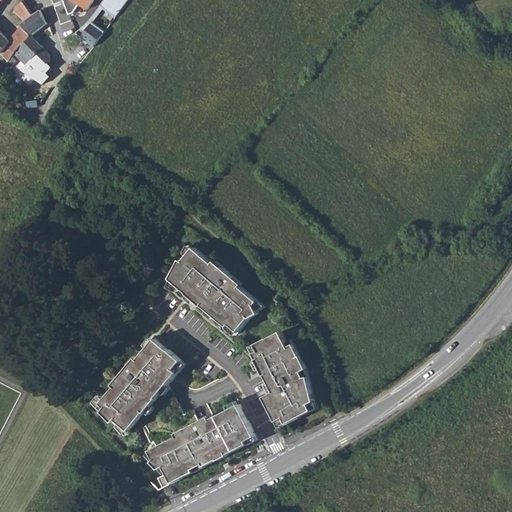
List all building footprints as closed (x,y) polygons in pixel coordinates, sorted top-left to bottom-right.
[(64,0),(70,14),(74,12),(80,3),(88,8),(93,0),(64,0)] [(104,0),(102,5),(115,17),(128,0),(104,0)] [(0,29),(0,2),(1,2),(0,1),(0,52),(9,62),(15,53),(32,35),(23,25),(11,40),(0,29)] [(14,10),(24,20),(32,14),(22,1),(14,10)] [(46,23),(39,8),(33,12),(32,14),(24,20),(21,22),(23,25),(32,35),(40,29),(46,23)] [(81,35),(79,38),(85,44),(87,42),(93,47),(104,32),(93,22),(81,35)] [(32,35),(15,53),(26,65),(33,58),(46,73),(52,68),(48,64),(51,62),(50,55),(43,48),(44,48),(32,35)] [(222,269),(196,247),(179,267),(178,266),(172,279),(189,293),(188,294),(203,306),(204,305),(229,326),(231,324),(240,331),(259,309),(256,305),(260,301),(235,280),(237,278),(224,267),(222,269)] [(275,392),(266,396),(278,421),(285,417),(288,423),(314,410),(311,404),(316,401),(310,376),(307,377),(304,371),(309,369),(296,343),(290,346),(282,331),(257,344),(260,350),(255,353),(268,374),(266,375),(275,392)] [(125,425),(131,430),(180,372),(176,369),(184,360),(157,338),(134,366),(132,364),(121,377),(123,379),(102,403),(108,408),(106,410),(123,428),(125,425)] [(159,478),(164,488),(196,471),(195,469),(205,464),(206,466),(250,444),(248,441),(257,436),(241,404),(203,424),(201,421),(185,429),(187,432),(151,450),(160,468),(165,465),(169,473),(159,478)]
